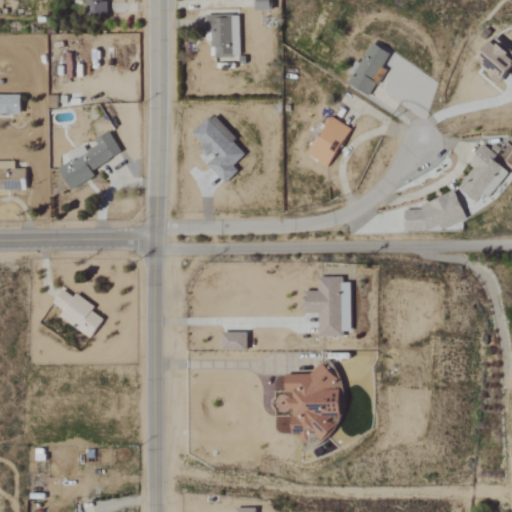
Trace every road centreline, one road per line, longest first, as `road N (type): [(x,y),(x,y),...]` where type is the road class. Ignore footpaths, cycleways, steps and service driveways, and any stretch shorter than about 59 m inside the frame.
road 1 (tertiary): [(156,511),(157,0)]
road 2 (residential): [(511,249),(153,248)]
road 3 (tertiary): [(152,240),(0,241)]
